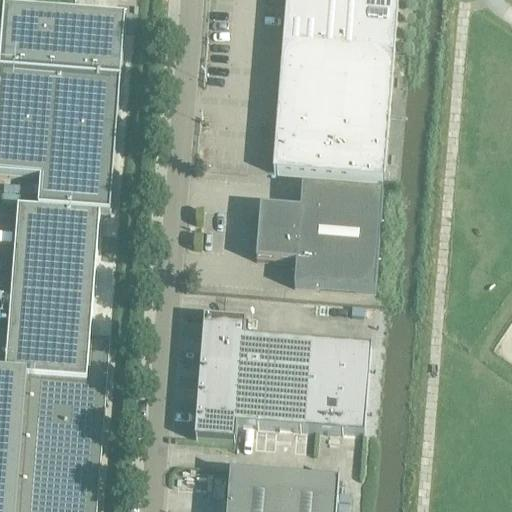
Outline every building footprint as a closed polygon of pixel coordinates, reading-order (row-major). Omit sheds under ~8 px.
[(287,0),(284,47),(321,50),(324,0),(287,0)] [(361,0),(324,0),(321,50),(357,53),(361,0)] [(361,0),(357,53),(395,56),(399,0),(361,0)] [(0,511),(97,511),(110,345),(112,345),(112,343),(91,342),(100,217),(110,218),(112,202),(126,19),(0,9),(0,178),(40,182),(39,196),(38,212),(19,211),(9,335),(0,334),(0,511)] [(321,50),(284,47),(281,79),(392,88),(395,56),(357,53),(321,50)] [(390,119),(392,88),(281,79),(279,111),(390,119)] [(390,119),(279,111),(276,142),(387,151),(390,119)] [(385,184),(387,151),(276,142),(274,175),(385,184)] [(303,189),(301,213),(261,210),(257,263),(296,266),(295,290),(376,297),(384,196),(303,189)] [(245,323),(205,319),(203,343),(243,346),(244,338),(245,323)] [(372,349),(244,338),(243,346),(241,370),(240,394),(238,418),(237,426),(365,436),(372,349)] [(201,367),(241,370),(243,346),(203,343),(201,367)] [(201,367),(199,391),(240,394),(241,370),(201,367)] [(238,418),(240,394),(199,391),(197,415),(238,418)] [(237,426),(238,418),(197,415),(195,439),(236,442),(237,426)] [(231,473),(227,511),(337,511),(340,481),(339,481),(338,484),(232,476),(232,473),(231,473)]
